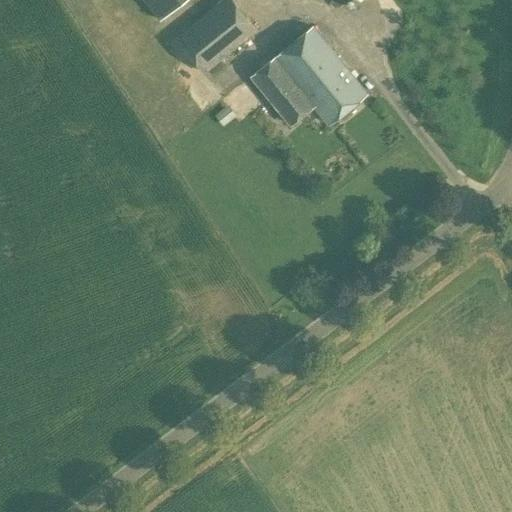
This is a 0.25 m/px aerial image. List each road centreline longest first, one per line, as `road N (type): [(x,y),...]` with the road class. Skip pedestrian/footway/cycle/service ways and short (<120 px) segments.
road 1 (unclassified): [(94,511),(511,187)]
road 2 (unknown): [(476,213),(328,21),(297,0)]
